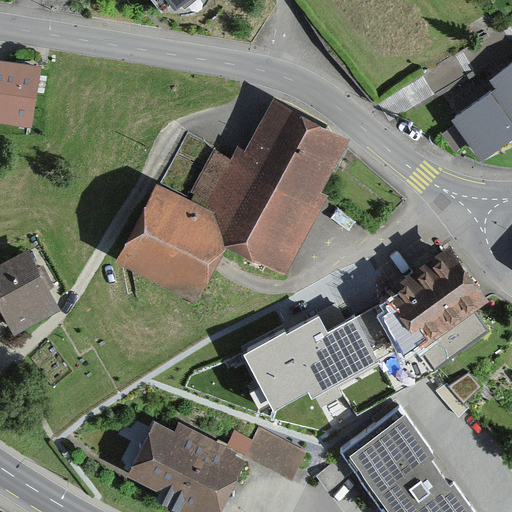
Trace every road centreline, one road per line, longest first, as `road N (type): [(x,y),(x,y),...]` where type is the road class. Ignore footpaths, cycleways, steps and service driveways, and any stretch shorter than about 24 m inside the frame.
road 1 (unclassified): [(0,26),(271,72)]
road 2 (unclassified): [(271,72),(321,95),(440,188),(480,199)]
